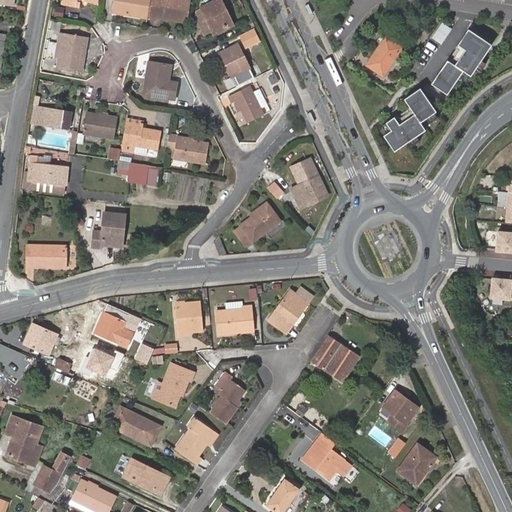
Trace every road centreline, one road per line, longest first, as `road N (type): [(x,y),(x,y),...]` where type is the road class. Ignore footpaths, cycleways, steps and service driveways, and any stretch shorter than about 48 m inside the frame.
road 1 (residential): [(0,255),(39,0)]
road 2 (residential): [(249,175),(173,44),(155,40),(126,50),(113,59),(107,85)]
road 3 (secondary): [(270,0),(356,183),(350,223)]
road 4 (secondary): [(396,204),(370,174),(290,0)]
road 5 (secondary): [(506,511),(423,334)]
road 6 (residential): [(4,312),(112,283),(193,274)]
road 7 (residential): [(289,365),(196,511)]
road 8 (residential): [(193,274),(344,259)]
